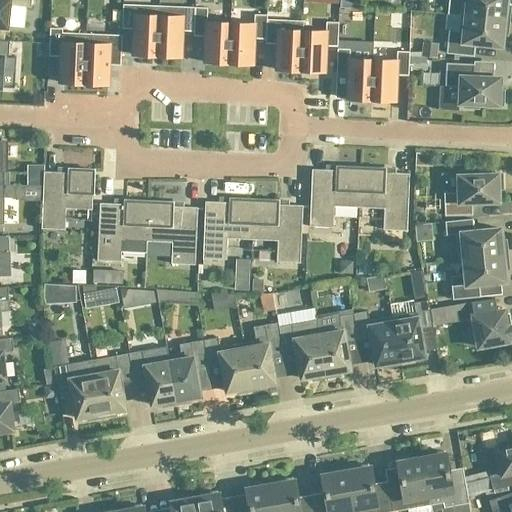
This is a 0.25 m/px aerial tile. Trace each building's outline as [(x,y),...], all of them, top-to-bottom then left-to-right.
[(0,0),(0,29),(6,30),(7,28),(23,30),(25,9),(30,10),(31,0),(0,0)] [(461,0),(459,18),(508,23),(509,9),(506,8),(506,0),(461,0)] [(133,31),(132,57),(156,58),(158,8),(122,7),(121,31),(133,31)] [(181,33),(193,34),(194,10),(158,8),(156,58),(180,59),(181,33)] [(194,10),(193,34),(193,38),(205,39),(204,65),(228,66),(229,25),(206,24),(207,10),(194,10)] [(265,41),(266,22),(266,17),(254,17),(253,26),(229,25),(228,66),(251,67),(252,67),(253,41),(265,41)] [(506,37),(508,23),(459,18),(458,34),(448,33),(446,56),(473,58),(474,47),(501,49),(503,37),(506,37)] [(276,72),(299,73),(301,23),(266,22),(265,41),(265,46),(277,46),(276,72)] [(301,23),(299,73),(323,74),(325,48),(337,49),(338,25),(325,24),(325,34),(302,33),(303,23),(301,23)] [(59,85),(83,86),(85,36),(61,35),(62,31),(49,31),(48,58),(60,59),(59,85)] [(85,36),(83,86),(107,87),(108,61),(120,62),(121,38),(85,36)] [(0,75),(14,77),(15,61),(7,60),(8,44),(0,43),(0,75)] [(346,102),(370,103),(372,62),(348,61),(349,52),(336,51),(335,75),(347,76),(346,102)] [(396,63),(372,62),(370,103),(394,104),(395,78),(407,78),(408,54),(396,54),(396,63)] [(463,106),(463,110),(477,111),(477,107),(502,108),(503,94),(499,93),(500,80),(473,79),(473,67),(445,66),(444,88),(439,88),(438,112),(458,113),(458,106),(463,106)] [(336,173),(311,172),(309,229),(332,230),(333,209),(358,210),(360,170),(336,169),(336,173)] [(360,170),(358,210),(383,211),(382,232),(406,233),(409,176),(384,175),(384,171),(360,170)] [(65,211),(91,212),(93,172),(68,171),(68,175),(43,174),(41,231),(64,232),(65,211)] [(472,217),(471,205),(498,204),(498,191),(501,191),(501,176),(476,177),(476,173),(462,174),(462,177),(457,178),(458,195),(443,195),(444,218),(472,217)] [(26,188),(3,187),(0,187),(0,226),(3,227),(3,201),(17,201),(17,204),(42,204),(42,189),(26,188)] [(227,241),(252,242),(253,202),(230,201),(229,205),(204,204),(202,261),(226,262),(227,241)] [(299,265),(302,208),(277,207),(277,203),(253,202),(252,242),(277,243),(276,264),(299,265)] [(99,205),(96,263),(120,264),(121,254),(146,256),(146,244),(148,204),(141,204),(124,203),(124,207),(99,205)] [(170,266),(194,267),(197,210),(171,209),(172,205),(148,204),(146,244),(171,245),(170,266)] [(356,244),(356,218),(336,218),(336,244),(356,244)] [(458,262),(506,257),(505,243),(501,243),(500,231),(473,233),(472,221),(444,224),(446,237),(455,236),(458,262)] [(0,277),(10,277),(9,253),(8,253),(8,238),(4,238),(0,238),(0,277)] [(508,271),(506,257),(458,262),(458,263),(463,262),(464,277),(450,279),(452,302),(480,299),(478,287),(505,284),(504,272),(508,271)] [(73,273),(72,285),(84,285),(85,273),(73,273)] [(0,313),(9,313),(7,289),(0,289),(0,313)] [(472,319),(477,349),(509,344),(509,341),(511,340),(511,333),(511,327),(506,328),(503,312),(496,314),(494,301),(471,306),(473,319),(472,319)] [(415,315),(391,319),(400,367),(414,364),(413,361),(424,359),(419,332),(432,330),(427,302),(413,305),(415,315)] [(368,323),(366,313),(352,316),(357,343),(370,341),(375,368),(386,366),(386,369),(400,367),(391,319),(368,323)] [(340,328),(318,332),(317,332),(325,380),(339,378),(339,374),(349,372),(345,345),(357,343),(352,316),(338,318),(340,328)] [(317,332),(318,332),(316,322),(278,329),(283,356),(295,354),(300,381),(311,379),(312,383),(325,380),(317,332)] [(255,343),(242,345),(250,393),(264,391),(264,387),(274,385),(270,358),(283,356),(278,329),(277,325),(253,329),(255,343)] [(0,381),(4,381),(1,355),(13,353),(11,340),(0,341),(0,381)] [(237,396),(250,393),(242,345),(219,350),(217,340),(203,342),(208,369),(221,367),(225,394),(236,392),(237,396)] [(63,342),(49,345),(53,370),(56,385),(58,396),(71,394),(75,421),(86,419),(87,422),(101,420),(90,362),(67,366),(63,342)] [(180,356),(167,359),(176,406),(189,404),(189,401),(200,399),(195,372),(208,369),(203,342),(178,347),(180,356)] [(153,351),(128,356),(133,382),(146,380),(147,387),(150,407),(161,405),(162,409),(176,406),(167,359),(166,349),(153,351)] [(128,356),(90,362),(101,420),(114,417),(114,414),(125,412),(120,385),(133,382),(128,356)] [(0,437),(0,433),(12,432),(8,406),(19,404),(18,391),(0,393),(0,437)] [(500,449),(483,453),(489,479),(492,492),(511,487),(511,442),(499,446),(500,449)] [(421,461),(429,507),(442,505),(443,510),(468,505),(463,475),(449,478),(445,457),(443,457),(442,454),(428,456),(429,460),(421,461)] [(387,489),(391,511),(403,511),(429,507),(421,461),(413,462),(413,459),(399,461),(399,465),(397,465),(400,486),(387,489)] [(345,474),(351,511),(391,511),(387,489),(373,491),(370,470),(367,470),(367,467),(353,469),(353,473),(345,474)] [(311,502),(313,511),(351,511),(345,474),(338,476),(337,472),(323,475),(323,478),(321,479),(325,500),(311,502)] [(291,480),(277,483),(277,486),(270,488),(274,511),(313,511),(311,502),(298,505),(294,483),(292,484),(291,480)] [(248,492),(245,492),(248,511),(274,511),(270,488),(262,489),(261,485),(247,488),(248,492)] [(196,511),(221,511),(219,497),(216,497),(215,494),(201,496),(202,500),(194,501),(196,511)] [(511,511),(511,494),(488,503),(491,511),(511,511)] [(196,511),(194,501),(186,502),(186,499),(172,501),(172,505),(170,505),(170,511),(196,511)]
